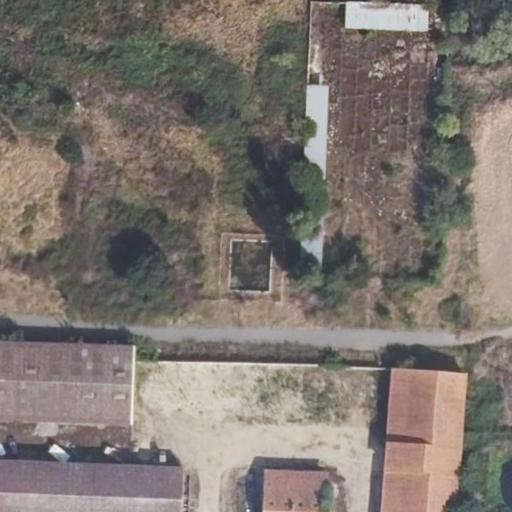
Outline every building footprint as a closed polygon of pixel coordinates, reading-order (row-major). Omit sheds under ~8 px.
[(332,2),(311,1),(301,267),(322,267),(332,2)] [(450,6),(346,3),(345,28),(449,32),(450,6)] [(0,420),(132,425),(135,349),(0,344),(0,420)] [(414,373),(391,370),(380,511),(453,511),(465,356),(416,352),(414,373)] [(317,362),(166,357),(164,407),(315,412),(317,362)] [(181,511),(183,470),(0,462),(0,511),(181,511)] [(324,511),(326,490),(264,488),(263,511),(324,511)]
